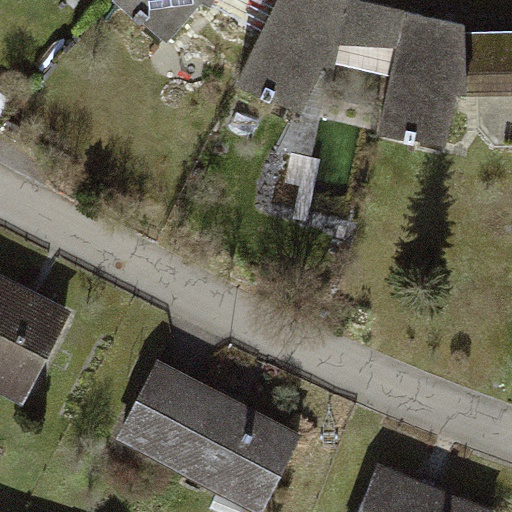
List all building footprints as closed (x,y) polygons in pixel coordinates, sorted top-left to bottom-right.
[(114,0),(127,10),(125,12),(134,20),(137,15),(161,35),(192,0),(199,0),(203,1),(203,0),(114,0)] [(397,16),(338,3),(338,0),(270,0),(231,79),(255,89),(254,91),(261,96),(264,91),(291,105),(315,59),(326,62),(333,27),(392,40),(397,16)] [(511,28),(457,29),(457,21),(399,8),(397,16),(392,40),(372,128),(399,133),(398,137),(407,139),(408,133),(438,140),(449,90),(459,90),(458,53),(511,51),(511,28)] [(0,282),(0,383),(16,392),(58,313),(0,282)] [(125,409),(155,423),(141,448),(254,507),(291,433),(151,360),(125,409)] [(372,463),(352,511),(484,511),(485,510),(372,463)]
